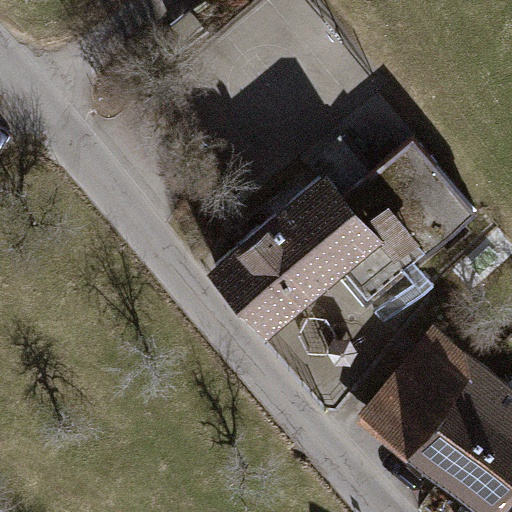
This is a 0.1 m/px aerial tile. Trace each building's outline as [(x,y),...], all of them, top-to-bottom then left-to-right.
[(205,33),(190,13),(173,26),(188,45),(205,33)] [(326,171),(217,263),(266,321),(334,264),(366,301),(475,207),(413,134),(367,173),(344,193),(326,171)] [(317,160),(326,171),(344,193),(367,173),(340,141),(317,160)] [(418,448),(483,366),(434,326),(368,408),(418,448)] [(511,388),(483,366),(418,448),(488,504),(511,474),(511,388)]
